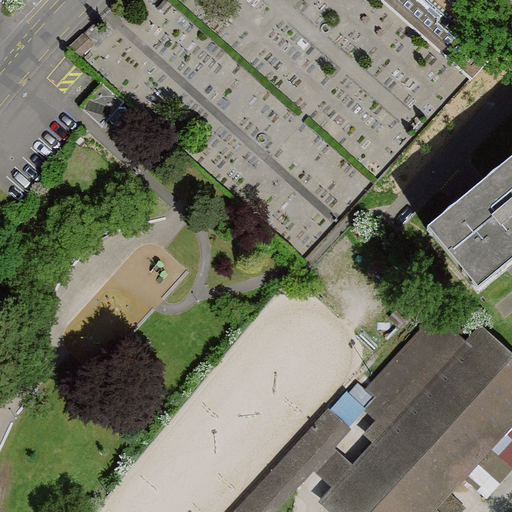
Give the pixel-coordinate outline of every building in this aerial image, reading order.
[(94,45),(85,34),(68,49),(79,59),(94,45)] [(104,85),(85,105),(95,112),(91,117),(104,128),(126,103),(104,85)] [(511,165),(428,235),(478,295),(511,266),(511,165)] [(328,486),(316,500),(329,511),(438,511),(434,508),(511,422),(511,362),(473,327),(462,339),(434,312),(364,388),(358,382),(347,395),(374,420),(360,435),(368,443),(350,463),(328,486)] [(349,429),(329,410),(232,511),(272,511),(312,469),(332,447),(349,429)] [(332,447),(312,469),(328,486),(350,463),(332,447)]
